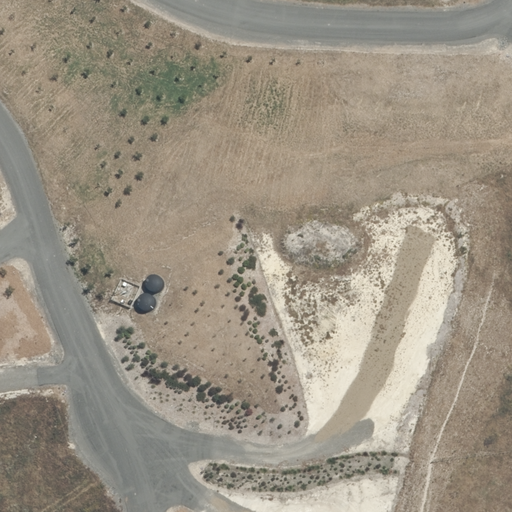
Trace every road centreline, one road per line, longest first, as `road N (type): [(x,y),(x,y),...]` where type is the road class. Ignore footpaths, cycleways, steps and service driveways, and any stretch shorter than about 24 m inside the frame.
road 1 (unclassified): [(0,129),(19,152),(37,247),(75,357),(130,453)]
road 2 (unclassified): [(507,0),(462,27),(251,20),(214,0)]
